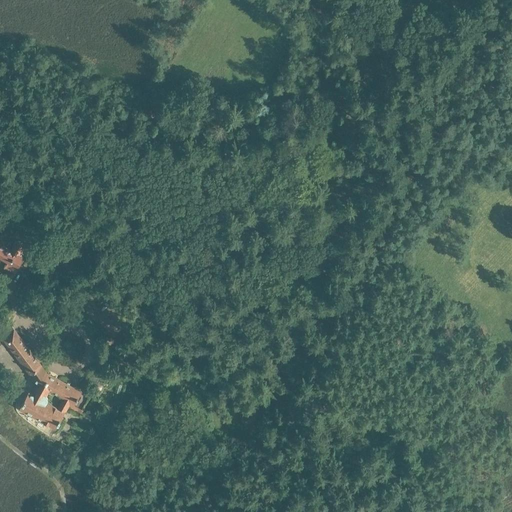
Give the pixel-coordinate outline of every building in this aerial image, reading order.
[(17,239),(10,251),(0,244),(0,258),(8,263),(5,269),(15,275),(24,258),(19,255),(26,244),(17,239)] [(63,248),(56,260),(79,273),(86,262),(63,248)] [(0,335),(40,389),(35,397),(27,393),(18,408),(56,429),(68,407),(73,409),(82,392),(46,373),(12,326),(0,335)] [(290,362),(294,353),(284,348),(274,366),(290,375),(295,365),(290,362)] [(253,412),(245,416),(248,423),(257,419),(253,412)]
